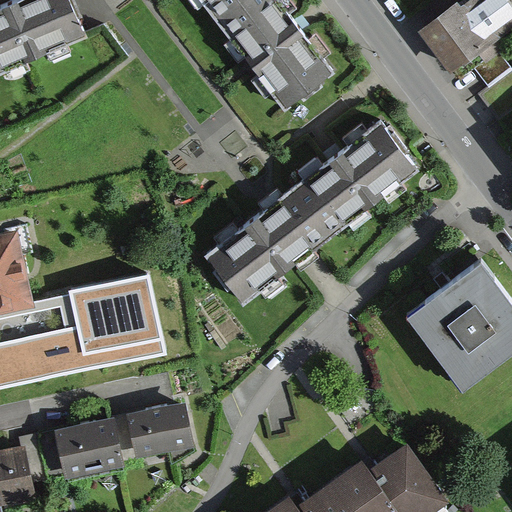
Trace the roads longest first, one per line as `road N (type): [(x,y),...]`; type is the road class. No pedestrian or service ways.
road 1 (residential): [(488,176),(290,358),(263,393),(204,511)]
road 2 (residential): [(488,176),(353,0)]
